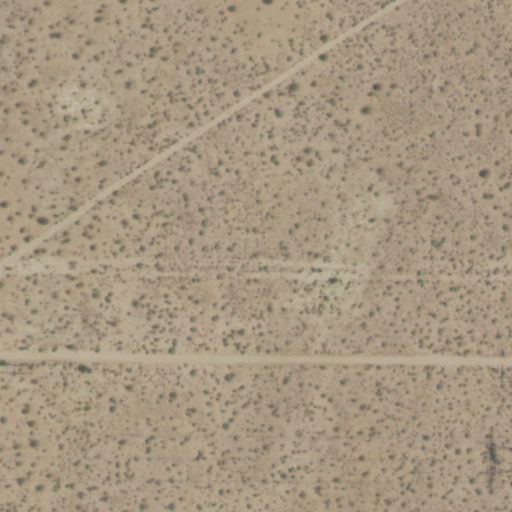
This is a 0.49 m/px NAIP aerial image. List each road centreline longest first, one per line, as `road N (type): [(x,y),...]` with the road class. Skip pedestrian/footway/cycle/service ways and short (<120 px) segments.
road 1 (track): [(0,357),(511,362)]
road 2 (track): [(397,0),(0,260)]
